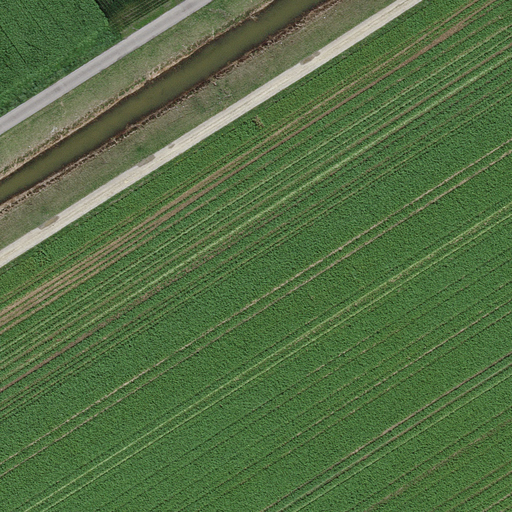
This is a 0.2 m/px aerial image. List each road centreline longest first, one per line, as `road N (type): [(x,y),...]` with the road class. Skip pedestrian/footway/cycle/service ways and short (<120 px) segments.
road 1 (track): [(0,254),(408,0)]
road 2 (track): [(187,0),(0,121)]
